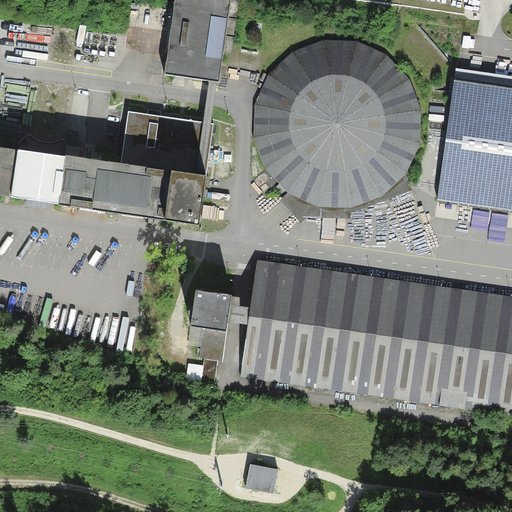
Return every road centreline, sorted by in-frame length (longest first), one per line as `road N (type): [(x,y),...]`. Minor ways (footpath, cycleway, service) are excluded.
road 1 (track): [(0,407),(192,457),(286,465),(356,490),(424,490),(511,511)]
road 2 (track): [(0,482),(48,480),(163,511)]
road 3 (unknown): [(0,277),(119,296)]
